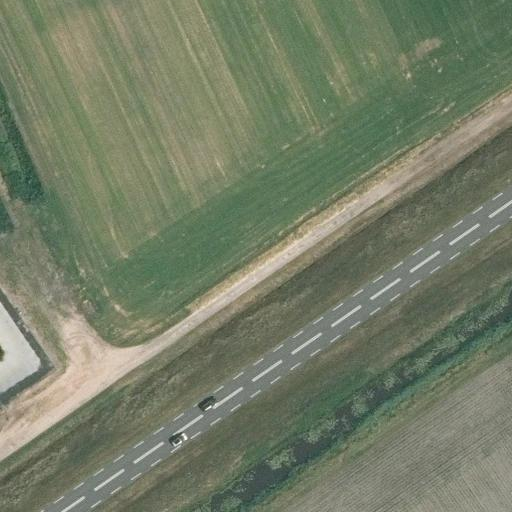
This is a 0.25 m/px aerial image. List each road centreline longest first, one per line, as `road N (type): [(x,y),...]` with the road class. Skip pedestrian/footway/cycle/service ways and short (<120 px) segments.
road 1 (primary): [(64,511),(511,202)]
road 2 (unclassified): [(0,454),(386,188)]
